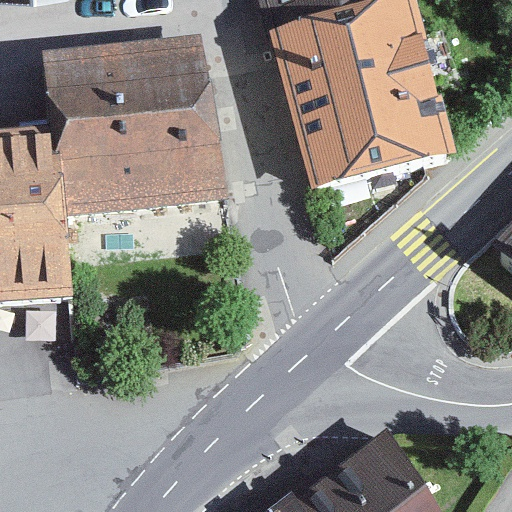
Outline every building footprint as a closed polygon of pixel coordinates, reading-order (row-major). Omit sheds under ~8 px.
[(259,0),(268,31),(379,0),(259,0)] [(458,153),(416,0),(379,0),(268,31),(312,192),(458,153)] [(53,145),(72,230),(232,207),(218,47),(45,63),(53,145)] [(0,322),(77,317),(72,230),(53,145),(0,150),(0,322)] [(511,230),(491,254),(511,272),(511,230)] [(440,511),(388,429),(293,496),(303,511),(440,511)] [(303,511),(293,496),(271,511),(303,511)]
